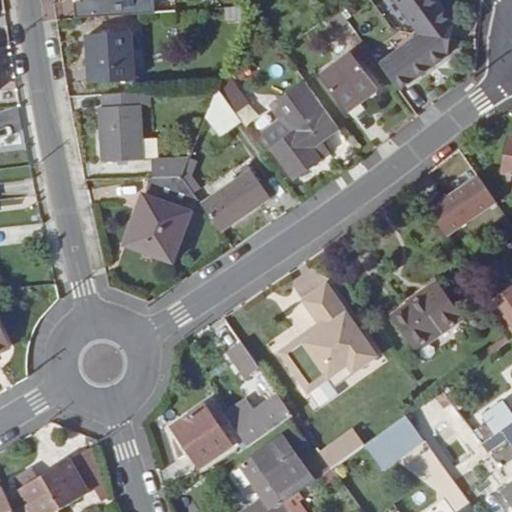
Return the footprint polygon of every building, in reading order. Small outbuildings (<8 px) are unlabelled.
[(158,0),(84,0),(85,3),(78,4),(80,22),(160,15),(158,0)] [(380,64),(399,90),(448,54),(451,19),(436,0),(396,0),(421,34),(380,64)] [(244,20),(243,10),(228,10),(228,20),(244,20)] [(136,82),(133,35),(89,38),(92,85),(136,82)] [(379,90),(352,55),(322,77),(349,113),(379,90)] [(242,98),(226,75),(220,90),(220,91),(230,107),(242,98)] [(324,143),(342,130),(308,84),(281,103),(292,118),(287,122),(266,137),(275,151),(296,180),(322,162),(321,161),(314,150),(324,143)] [(230,107),(220,91),(208,118),(222,137),(242,123),(230,107)] [(145,161),(141,95),(103,97),(104,110),(101,110),(105,164),(145,161)] [(276,107),(287,122),(292,118),(281,103),(276,107)] [(314,150),(321,161),(331,154),(324,143),(314,150)] [(184,178),(191,159),(156,161),(157,179),(184,178)] [(253,172),(204,207),(223,233),(271,199),(253,172)] [(200,201),(184,178),(157,179),(149,180),(150,188),(146,197),(144,197),(127,245),(174,263),(193,214),(191,213),(193,206),(200,201)] [(479,179),(430,212),(447,238),(497,204),(479,179)] [(463,319),(438,283),(391,316),(417,352),(463,319)] [(336,386),(379,356),(327,284),(303,301),(320,324),(323,329),(304,342),(301,337),(280,352),(309,393),(330,378),(336,386)] [(511,289),(491,303),(511,333),(511,289)] [(0,324),(0,352),(12,346),(0,324)] [(320,324),(301,337),(304,342),(323,329),(320,324)] [(248,378),(261,369),(243,343),(229,353),(248,378)] [(294,415),(281,397),(258,413),(249,400),(228,414),(250,446),(294,415)] [(484,443),(511,422),(511,412),(501,399),(480,415),(485,423),(475,431),(484,443)] [(231,446),(204,407),(173,427),(200,467),(231,446)] [(423,440),(406,416),(389,428),(407,452),(423,440)] [(329,466),(364,446),(353,428),(318,448),(329,466)] [(382,469),(407,452),(389,428),(387,430),(365,446),(382,469)] [(238,511),(271,511),(282,505),(298,493),(315,482),(282,437),(241,466),(262,496),(238,511)] [(89,493),(70,462),(39,479),(34,471),(17,482),(31,504),(27,507),(29,511),(56,511),(61,509),(89,493)] [(511,502),(511,484),(503,491),(511,502)] [(0,511),(14,511),(2,486),(0,486),(0,511)] [(282,505),(286,511),(305,511),(299,503),(303,500),(298,493),(282,505)]
